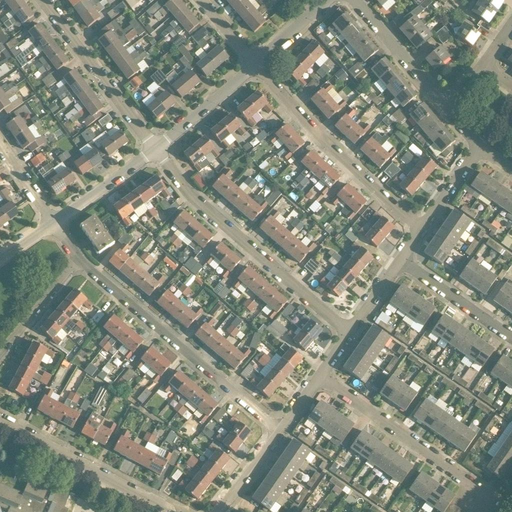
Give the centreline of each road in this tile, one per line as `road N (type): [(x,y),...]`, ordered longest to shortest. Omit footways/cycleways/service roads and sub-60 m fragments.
road 1 (residential): [(348,332),(183,188),(155,150)]
road 2 (residential): [(279,430),(79,259)]
road 3 (residential): [(418,232),(257,65)]
road 4 (residential): [(492,499),(320,376)]
road 5 (tertiary): [(170,511),(0,422)]
road 6 (residential): [(155,150),(41,0)]
road 7 (residential): [(444,106),(351,0)]
road 8 (residential): [(511,348),(401,261)]
road 9 (residential): [(155,150),(257,65)]
road 10 (residential): [(0,360),(79,259)]
road 11 (residential): [(54,224),(155,150)]
